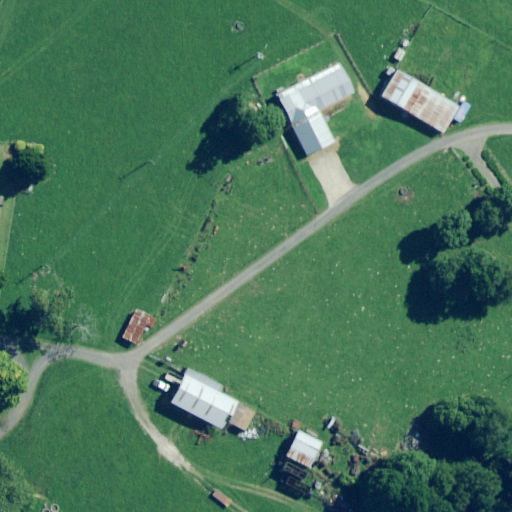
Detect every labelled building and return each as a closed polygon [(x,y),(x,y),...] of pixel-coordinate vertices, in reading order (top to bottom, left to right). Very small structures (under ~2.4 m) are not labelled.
[(279,62),(269,47),(262,52),(272,67),(279,62)] [(351,93),(336,64),(274,96),(289,125),(351,93)] [(455,107),(393,70),(378,96),(440,133),(455,107)] [(148,316),(133,309),(120,338),(134,345),(148,316)] [(237,404),(219,395),(222,387),(185,369),(180,378),(167,403),(223,431),(237,404)] [(253,412),(239,405),(229,425),(243,431),(253,412)] [(319,442),(296,432),(278,470),(302,480),(319,442)]
